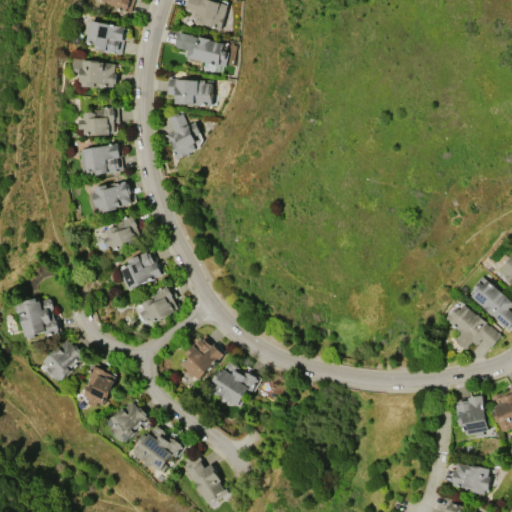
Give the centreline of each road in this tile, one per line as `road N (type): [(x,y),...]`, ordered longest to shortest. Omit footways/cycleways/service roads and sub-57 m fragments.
road 1 (residential): [(167,0),(153,52),(148,132),(167,223),(242,336),(289,364),(345,375),(457,379),(511,362)]
road 2 (residential): [(247,474),(153,388),(141,350)]
road 3 (residential): [(213,302),(141,350),(103,340),(83,310)]
